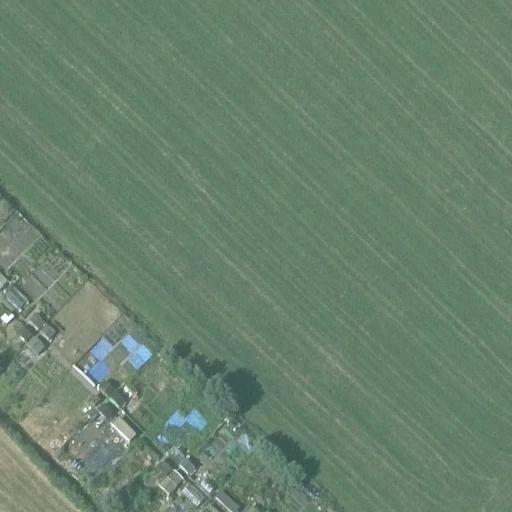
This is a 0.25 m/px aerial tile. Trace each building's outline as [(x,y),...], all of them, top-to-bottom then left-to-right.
[(7,315),(0,321),(0,324),(4,329),(12,321),(7,315)] [(34,318),(27,324),(36,333),(42,326),(34,318)] [(21,330),(14,336),(24,346),(31,340),(21,330)] [(32,340),(25,348),(36,359),(43,351),(32,340)] [(102,383),(96,390),(106,400),(112,393),(102,383)] [(113,394),(107,400),(117,410),(123,403),(113,394)] [(92,399),(88,403),(95,410),(99,406),(92,399)] [(100,407),(94,414),(104,422),(110,416),(100,407)] [(117,422),(109,429),(126,446),(133,438),(117,422)]
